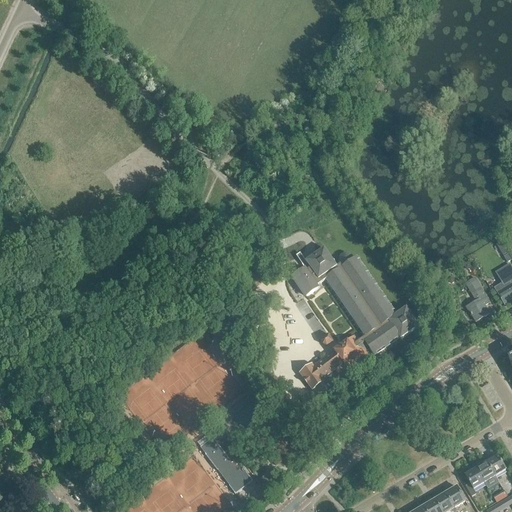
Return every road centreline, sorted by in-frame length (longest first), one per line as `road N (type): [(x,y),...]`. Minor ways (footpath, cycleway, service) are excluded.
road 1 (secondary): [(294,503),(378,421),(480,353)]
road 2 (residential): [(358,511),(511,418)]
